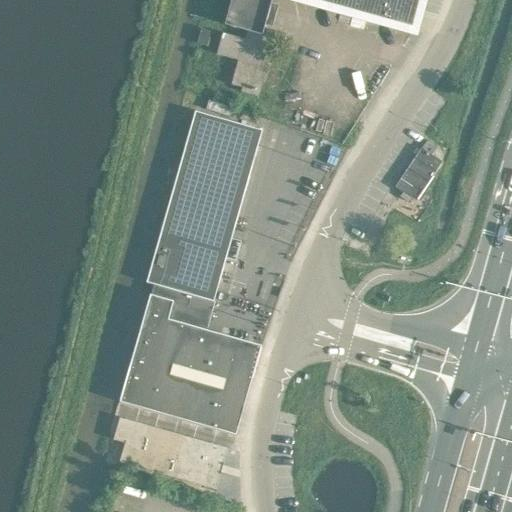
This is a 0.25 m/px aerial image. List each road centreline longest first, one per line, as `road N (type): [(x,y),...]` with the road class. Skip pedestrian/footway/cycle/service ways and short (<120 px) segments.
road 1 (unclassified): [(295,306),(320,248),(464,0)]
road 2 (unclassified): [(267,511),(266,405),(295,306)]
road 3 (unclassified): [(474,353),(295,306)]
road 4 (primary): [(474,353),(430,511)]
road 5 (primary): [(511,216),(474,353)]
